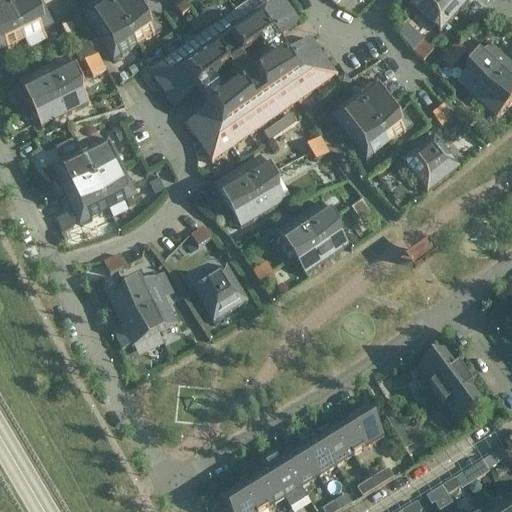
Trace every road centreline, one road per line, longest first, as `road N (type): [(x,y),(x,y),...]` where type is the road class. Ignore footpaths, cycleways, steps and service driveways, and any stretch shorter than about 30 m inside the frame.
road 1 (residential): [(457,310),(172,490)]
road 2 (residential): [(172,490),(59,270)]
road 3 (residential): [(59,270),(130,243),(157,226),(180,196),(184,158),(153,106)]
road 4 (unknown): [(166,127),(323,18)]
road 5 (residential): [(373,511),(511,423)]
road 6 (residential): [(59,270),(0,153)]
